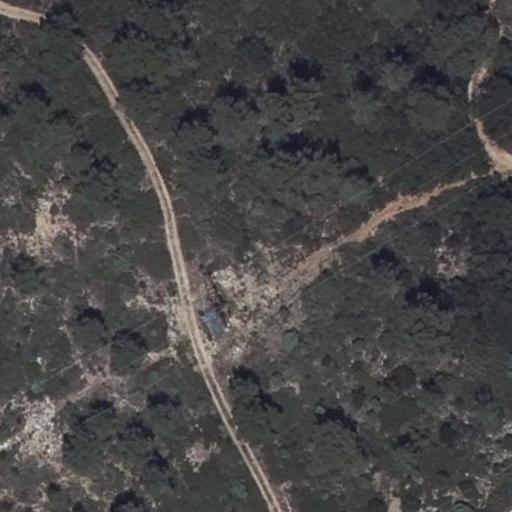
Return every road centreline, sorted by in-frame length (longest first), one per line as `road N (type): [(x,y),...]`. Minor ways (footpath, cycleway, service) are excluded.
road 1 (track): [(277,511),(213,380),(152,158),(108,74),(66,25),(0,6)]
road 2 (track): [(491,0),(489,50),(466,105),(498,158),(511,166)]
